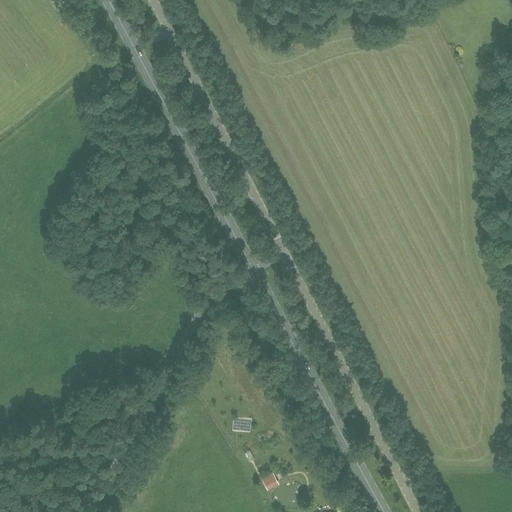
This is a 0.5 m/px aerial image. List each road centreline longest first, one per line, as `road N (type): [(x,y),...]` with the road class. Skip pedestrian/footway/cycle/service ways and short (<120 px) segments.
road 1 (primary): [(252,270),(107,0)]
road 2 (unclassified): [(90,511),(196,316),(214,293),(252,270)]
road 3 (unclassified): [(417,511),(284,253)]
road 4 (unclassified): [(284,253),(151,0)]
road 5 (primary): [(384,511),(252,270)]
